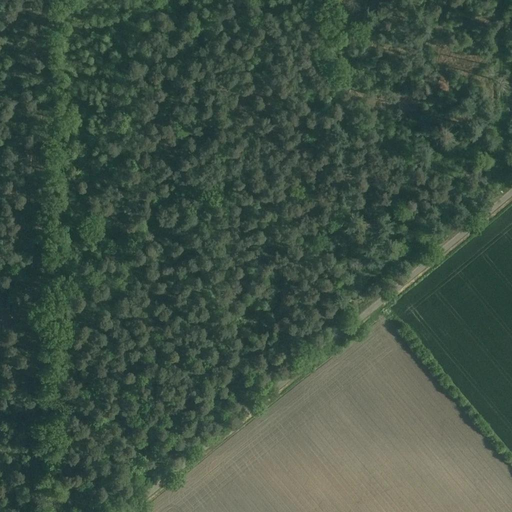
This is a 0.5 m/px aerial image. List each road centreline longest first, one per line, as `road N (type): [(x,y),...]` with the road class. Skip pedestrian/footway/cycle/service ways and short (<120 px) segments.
road 1 (unclassified): [(511,192),(126,511)]
road 2 (track): [(510,193),(501,0)]
